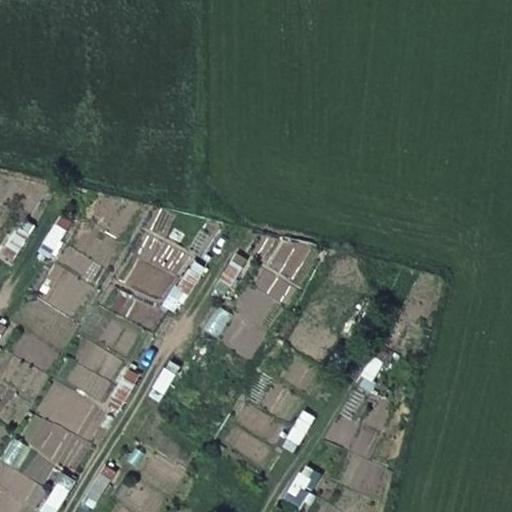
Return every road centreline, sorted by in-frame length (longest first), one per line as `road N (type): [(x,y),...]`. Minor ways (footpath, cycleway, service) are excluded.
road 1 (track): [(69,511),(217,271)]
road 2 (track): [(268,511),(349,386)]
